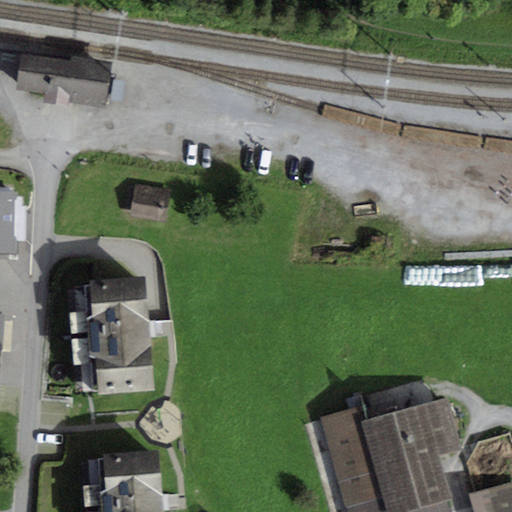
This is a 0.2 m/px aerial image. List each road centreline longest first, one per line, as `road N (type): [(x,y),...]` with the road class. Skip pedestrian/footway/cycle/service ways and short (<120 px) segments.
road 1 (unclassified): [(511,231),(461,229),(375,198),(324,158),(234,126),(85,116),(60,123),(49,141)]
road 2 (residential): [(49,141),(22,511)]
